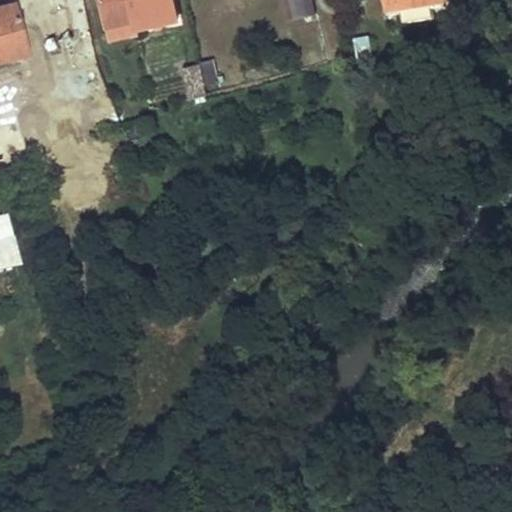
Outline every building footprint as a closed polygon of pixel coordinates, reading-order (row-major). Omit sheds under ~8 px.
[(129,0),(97,0),(104,32),(135,23),(129,0)] [(171,0),(129,0),(135,23),(137,32),(177,24),(171,0)] [(315,13),(311,0),(282,0),(287,20),(315,13)] [(443,0),(385,0),(389,19),(413,16),(412,6),(443,1),(443,0)] [(0,62),(25,56),(11,8),(0,11),(0,62)] [(135,23),(104,32),(108,44),(138,37),(137,32),(135,23)] [(219,82),(213,60),(200,63),(201,66),(205,86),(219,82)] [(201,66),(184,70),(191,99),(207,95),(205,86),(201,66)] [(12,104),(0,107),(0,161),(27,155),(12,104)] [(96,146),(46,160),(54,185),(103,171),(96,146)]
